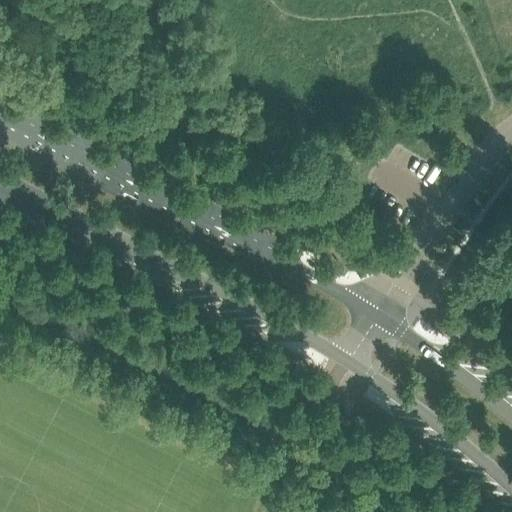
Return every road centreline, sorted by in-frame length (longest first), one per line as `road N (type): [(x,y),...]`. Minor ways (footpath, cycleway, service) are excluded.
road 1 (tertiary): [(374,315),(192,204),(0,115)]
road 2 (tertiary): [(0,185),(346,360)]
road 3 (tertiary): [(346,360),(511,500)]
road 4 (unclassified): [(511,130),(448,201),(397,278)]
road 5 (tertiary): [(511,405),(374,315)]
